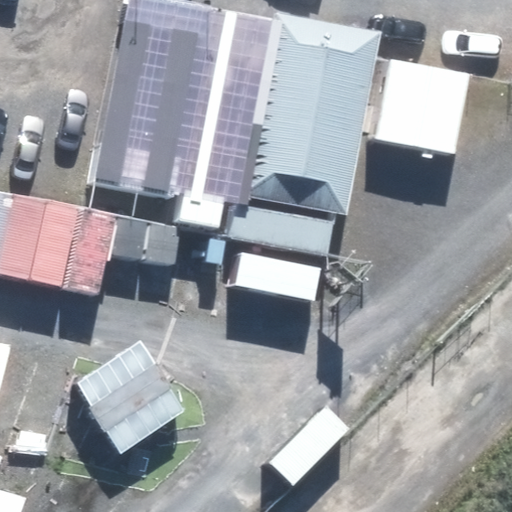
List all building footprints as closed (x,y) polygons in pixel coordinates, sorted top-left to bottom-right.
[(0,117),(14,120),(29,20),(31,10),(0,4),(0,117)] [(375,36),(267,15),(224,242),(320,260),(328,216),(340,218),(370,60),(375,36)] [(14,120),(11,142),(0,140),(0,182),(5,183),(137,203),(161,40),(29,20),(14,120)] [(158,228),(153,270),(197,275),(202,233),(158,228)] [(268,257),(221,248),(213,294),(260,302),(268,257)]
